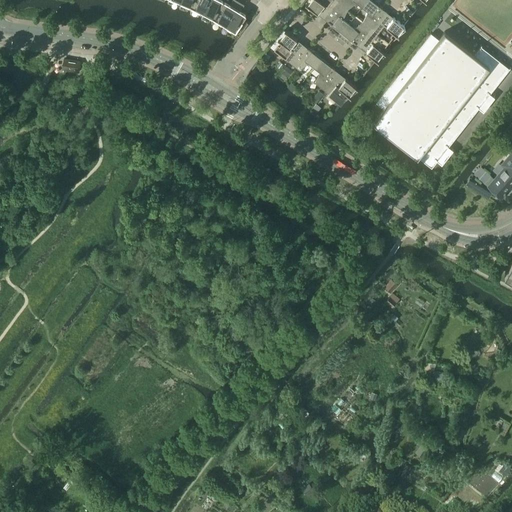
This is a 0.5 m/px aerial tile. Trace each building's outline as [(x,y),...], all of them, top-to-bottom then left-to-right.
[(194,0),(192,6),(203,11),(208,0),(194,0)] [(208,0),(203,11),(214,17),(223,0),(222,0),(208,0)] [(214,17),(225,24),(229,16),(239,1),(237,0),(231,0),(229,4),(223,0),(214,17)] [(310,0),(307,4),(317,13),(323,5),(329,9),(335,0),(310,0)] [(334,13),(328,21),(342,32),(348,23),(343,19),(348,9),(336,0),(335,0),(329,9),(334,13)] [(336,0),(348,9),(355,3),(356,2),(362,6),(366,0),(336,0)] [(371,0),(366,0),(362,6),(367,11),(366,13),(363,21),(374,30),(382,20),(376,16),(383,8),(371,0)] [(225,24),(235,30),(237,28),(242,31),(248,23),(243,19),(246,15),(240,11),(244,4),(239,1),(229,16),(225,24)] [(382,20),(374,30),(388,41),(392,36),(391,35),(393,32),(397,34),(404,25),(403,25),(393,17),(387,25),(382,20)] [(348,23),(342,32),(355,43),(361,35),(367,39),(374,30),(363,21),(355,26),(354,28),(348,23)] [(284,29),(270,46),(288,61),(296,51),(290,47),(297,39),(284,29)] [(372,44),(366,51),(376,60),(384,51),(380,48),(383,45),(385,46),(388,41),(374,30),(367,39),(372,44)] [(431,32),(376,102),(384,108),(373,122),(417,157),(418,156),(431,167),(437,160),(441,164),(453,149),(448,146),(478,107),(483,111),(494,96),(490,93),(510,67),(509,67),(481,45),(482,45),(481,44),(474,54),(444,31),(438,38),(431,32)] [(296,51),(288,61),(299,70),(308,63),(314,67),(321,58),(307,47),(301,55),(296,51)] [(78,71),(80,61),(64,58),(62,69),(78,71)] [(321,58),(314,67),(320,72),(315,82),(326,90),(326,91),(333,81),(328,77),(334,69),(321,58)] [(285,65),(281,70),(288,76),(292,70),(285,65)] [(333,81),(326,91),(329,93),(336,99),(340,102),(344,97),(343,96),(345,92),(349,95),(356,86),(355,86),(345,77),(339,85),(333,81)] [(291,82),(287,86),(292,92),(297,87),(291,82)] [(316,103),(312,108),(316,112),(317,112),(321,107),(316,103)] [(511,134),(507,131),(503,137),(508,140),(511,134)] [(503,167),(493,177),(491,175),(484,182),(501,197),(511,184),(511,152),(511,151),(499,164),(503,167)] [(470,177),(465,184),(488,198),(493,191),(470,177)] [(390,292),(398,284),(391,278),(384,286),(390,292)] [(399,298),(392,292),(385,300),(392,307),(392,306),(393,307),(397,303),(396,302),(399,298)]
